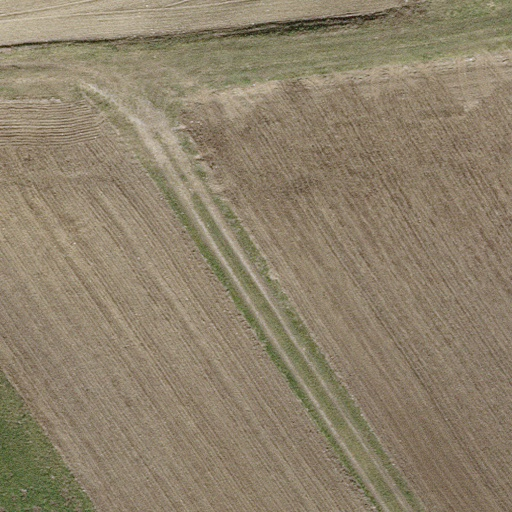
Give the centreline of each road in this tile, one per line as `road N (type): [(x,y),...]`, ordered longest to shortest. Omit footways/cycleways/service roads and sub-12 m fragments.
road 1 (track): [(398,511),(214,234)]
road 2 (track): [(0,76),(80,70),(154,103),(214,234)]
